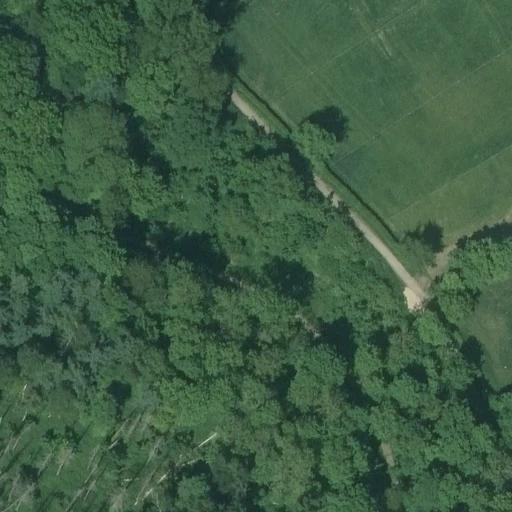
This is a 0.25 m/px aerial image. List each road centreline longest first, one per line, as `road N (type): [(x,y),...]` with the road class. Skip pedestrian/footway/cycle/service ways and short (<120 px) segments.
road 1 (track): [(154,0),(248,123),(362,235),(426,316),(511,497)]
road 2 (track): [(394,511),(369,415),(322,340),(228,282),(65,216),(0,171)]
